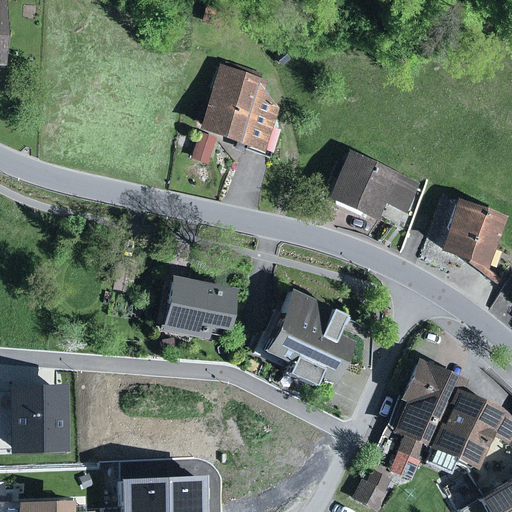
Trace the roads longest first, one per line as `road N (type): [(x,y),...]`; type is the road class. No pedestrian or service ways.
road 1 (residential): [(0,160),(351,254),(424,285)]
road 2 (residential): [(424,285),(345,459),(310,511)]
